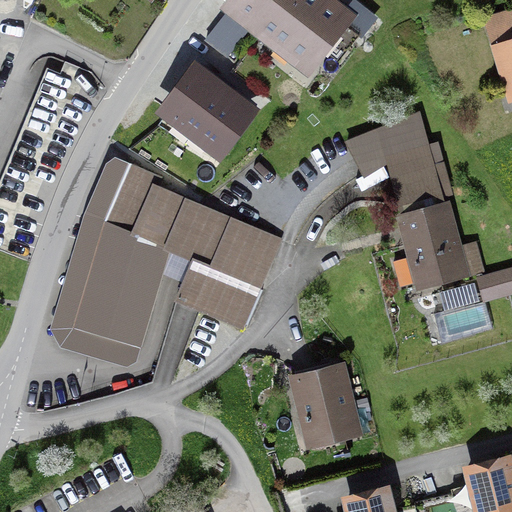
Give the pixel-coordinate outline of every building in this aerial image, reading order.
[(349,14),(330,0),(235,0),(228,9),(260,34),(266,27),(311,62),(349,14)] [(489,28),(511,23),(511,4),(486,10),(489,28)] [(511,24),(491,31),(496,48),(498,47),(511,92),(511,24)] [(81,67),(65,61),(60,74),(76,80),(81,67)] [(60,74),(54,71),(0,200),(0,249),(11,254),(82,83),(76,80),(60,74)] [(198,72),(168,112),(217,149),(248,110),(198,72)] [(364,173),(388,158),(401,206),(450,193),(442,164),(443,163),(438,144),(427,147),(418,114),(347,141),(364,173)] [(159,178),(129,165),(104,224),(74,327),(141,347),(170,250),(193,259),(176,299),(242,327),(279,239),(156,186),(159,178)] [(446,206),(402,218),(412,256),(394,261),(401,286),(419,281),(420,282),(463,270),(465,276),(482,271),(474,242),(457,247),(446,206)] [(511,292),(511,268),(483,277),(489,298),(511,292)] [(339,367),(296,378),(306,417),(301,418),(302,423),(312,420),(316,437),(354,428),(339,367)] [(473,489),(458,493),(462,511),(511,511),(511,476),(508,462),(469,472),(473,489)] [(391,511),(387,492),(348,502),(350,511),(391,511)]
